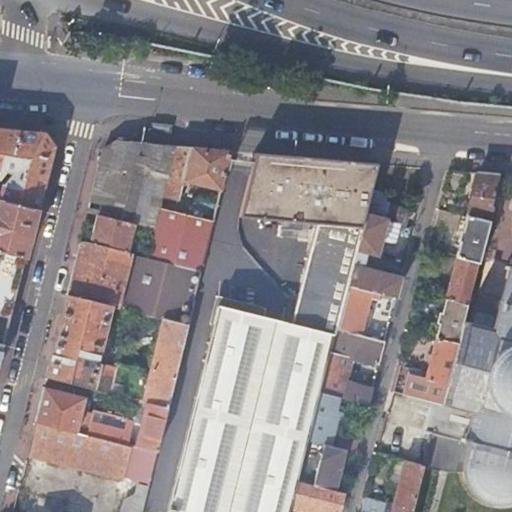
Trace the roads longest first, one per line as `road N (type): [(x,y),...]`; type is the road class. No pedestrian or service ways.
road 1 (trunk): [(81,0),(335,61),(511,84)]
road 2 (secondary): [(511,134),(92,92)]
road 3 (residential): [(0,468),(92,92)]
road 4 (motorway): [(218,0),(423,53),(511,88)]
road 5 (trunk): [(281,0),(511,56)]
